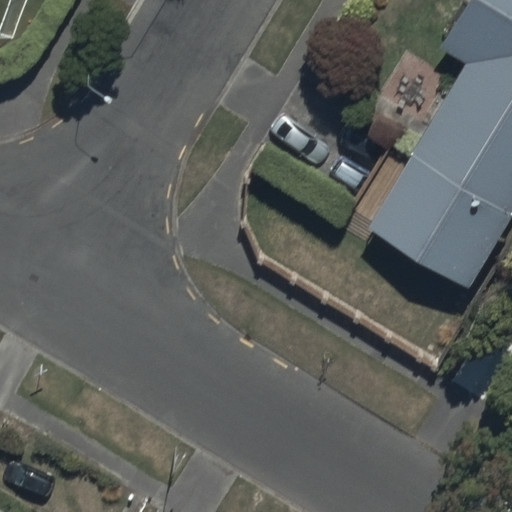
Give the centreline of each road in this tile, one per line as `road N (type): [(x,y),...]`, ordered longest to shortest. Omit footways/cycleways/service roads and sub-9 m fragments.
road 1 (residential): [(40,271),(431,511)]
road 2 (residential): [(206,0),(40,271)]
